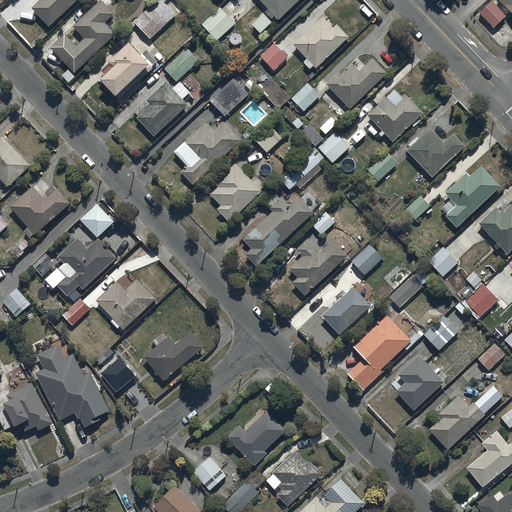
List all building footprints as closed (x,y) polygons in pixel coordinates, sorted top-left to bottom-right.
[(39,0),(32,7),(50,26),(77,0),(39,0)] [(100,0),(75,25),(86,36),(77,45),(66,33),(52,47),(76,72),(116,33),(105,22),(114,13),(101,0),(100,0)] [(163,0),(155,0),(134,21),(152,39),(177,13),(163,0)] [(262,0),(270,8),(267,11),(272,16),(275,13),(279,18),(297,0),(262,0)] [(492,0),(491,0),(480,11),(494,26),(506,15),(492,0)] [(511,0),(502,0),(511,11),(511,0)] [(235,22),(221,8),(204,25),(218,39),(235,22)] [(273,22),(264,13),(254,23),(262,32),(273,22)] [(321,15),(293,42),(308,57),(304,60),(311,68),(315,65),(317,66),(350,35),(338,23),(333,28),(321,15)] [(119,60),(101,76),(120,99),(156,68),(153,65),(159,60),(149,48),(143,53),(133,41),(116,56),(119,60)] [(288,56),(275,42),(261,55),(274,69),(288,56)] [(189,46),(165,67),(177,81),(201,59),(189,46)] [(339,69),(325,83),(351,109),(389,72),(374,57),(360,71),(353,63),(342,73),(339,69)] [(249,93),(235,79),(211,101),(225,116),(249,93)] [(152,103),(138,116),(155,135),(190,104),(185,98),(191,92),(180,80),(173,87),(167,80),(147,98),(152,103)] [(320,95),(308,82),(292,97),(304,110),(320,95)] [(288,95),(281,88),(273,96),(279,103),(288,95)] [(387,95),(367,114),(393,141),(424,112),(407,94),(396,104),(387,95)] [(182,170),(194,183),(242,140),(225,121),(215,130),(207,121),(175,151),(188,165),(182,170)] [(269,123),(253,136),(267,152),(283,138),(269,123)] [(430,126),(406,148),(433,176),(466,145),(455,132),(445,141),(430,126)] [(334,130),(317,146),(332,163),(350,146),(334,130)] [(2,134),(0,136),(0,176),(10,186),(32,165),(2,134)] [(279,180),(289,190),(324,157),(315,147),(279,180)] [(387,151),(368,169),(379,180),(398,162),(387,151)] [(217,209),(229,222),(263,191),(262,189),(267,185),(257,174),(252,178),(237,162),(215,182),(219,186),(212,192),(223,204),(217,209)] [(456,203),(445,214),(457,226),(502,184),(482,164),(470,175),(467,172),(446,192),(456,203)] [(35,185),(11,206),(29,226),(25,230),(31,237),(35,233),(36,234),(72,202),(59,187),(46,198),(35,185)] [(431,205),(420,193),(402,209),(413,222),(431,205)] [(245,254),(256,266),(314,211),(300,196),(290,204),(282,195),(269,206),(273,210),(244,238),(253,247),(245,254)] [(98,202),(81,218),(97,237),(115,221),(98,202)] [(496,206),(479,222),(508,253),(511,249),(511,203),(503,212),(496,206)] [(335,221),(326,211),(312,223),(322,233),(335,221)] [(0,212),(0,232),(9,224),(3,218),(4,217),(0,212)] [(67,275),(58,284),(69,295),(80,283),(85,288),(117,255),(99,238),(89,248),(77,237),(59,255),(65,261),(60,267),(67,273),(67,275)] [(292,281),(303,294),(348,256),(334,239),(320,251),(309,237),(297,247),(303,255),(290,267),(298,277),(292,281)] [(369,243),(351,261),(365,275),(383,258),(369,243)] [(439,243),(424,258),(443,277),(458,261),(439,243)] [(407,275),(396,264),(382,277),(392,288),(407,275)] [(413,272),(388,294),(400,307),(425,285),(423,283),(434,273),(426,265),(415,275),(413,272)] [(116,279),(96,299),(124,328),(157,297),(139,278),(126,290),(116,279)] [(498,299),(483,283),(463,304),(478,319),(498,299)] [(353,285),(322,314),(341,334),(372,305),(353,285)] [(31,303),(17,287),(2,299),(17,316),(31,303)] [(81,296),(63,313),(73,324),(91,307),(81,296)] [(363,357),(347,372),(364,391),(385,372),(381,369),(412,340),(388,314),(354,346),(363,357)] [(446,314),(424,333),(438,350),(460,331),(446,314)] [(511,329),(503,338),(511,348),(511,329)] [(154,340),(158,345),(145,356),(165,380),(180,368),(205,346),(192,330),(177,343),(170,336),(166,339),(162,333),(154,340)] [(495,341),(478,356),(489,369),(506,354),(495,341)] [(44,368),(37,371),(62,419),(76,412),(84,427),(102,418),(100,414),(111,409),(91,371),(84,375),(74,353),(65,357),(59,344),(38,353),(44,368)] [(420,354),(389,382),(414,409),(445,382),(420,354)] [(102,373),(118,393),(138,377),(121,357),(102,373)] [(11,399),(6,401),(19,424),(22,423),(26,431),(38,425),(40,428),(54,421),(32,381),(8,393),(11,399)] [(441,416),(428,428),(447,449),(486,414),(485,412),(504,395),(494,385),(475,402),(474,401),(470,404),(460,393),(439,413),(441,416)] [(511,407),(500,417),(509,428),(511,425),(511,407)] [(240,424),(228,435),(254,465),(268,453),(265,449),(286,430),(268,410),(245,430),(240,424)] [(466,468),(481,487),(511,461),(511,441),(509,444),(497,430),(483,442),(489,449),(466,468)] [(296,449),(272,471),(274,473),(267,479),(279,492),(277,494),(288,506),(322,474),(310,461),(309,462),(296,449)] [(211,456),(194,472),(210,490),(227,474),(211,456)] [(320,492),(299,511),(355,511),(365,503),(342,478),(323,495),(320,492)] [(247,480),(223,505),(229,511),(239,511),(259,492),(247,480)] [(203,511),(174,485),(154,506),(160,511),(203,511)] [(493,492),(477,504),(483,511),(511,511),(511,491),(500,501),(493,492)]
